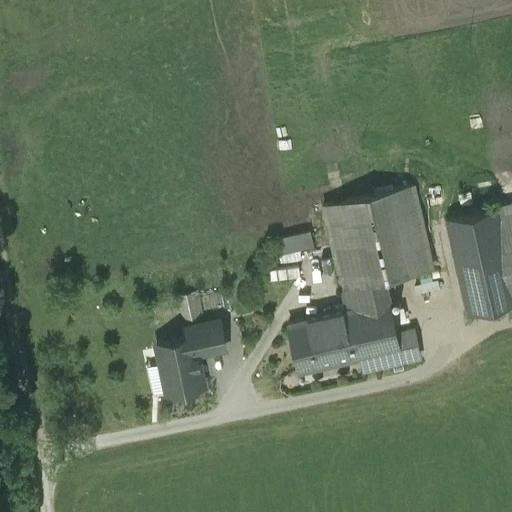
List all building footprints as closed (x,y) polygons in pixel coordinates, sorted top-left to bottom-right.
[(413,182),(323,202),(341,284),(342,284),(347,307),(288,321),(299,368),(399,344),(384,276),(432,265),(413,182)] [(511,202),(497,205),(502,227),(511,225),(511,202)] [(497,205),(446,216),(467,310),(511,300),(511,272),(506,246),(502,227),(497,205)] [(511,225),(502,227),(506,246),(511,244),(511,225)] [(310,229),(276,237),(279,251),(314,243),(310,229)] [(219,317),(183,325),(185,334),(192,333),(196,350),(225,344),(219,317)] [(185,334),(156,340),(167,390),(203,382),(196,350),(192,333),(185,334)]
